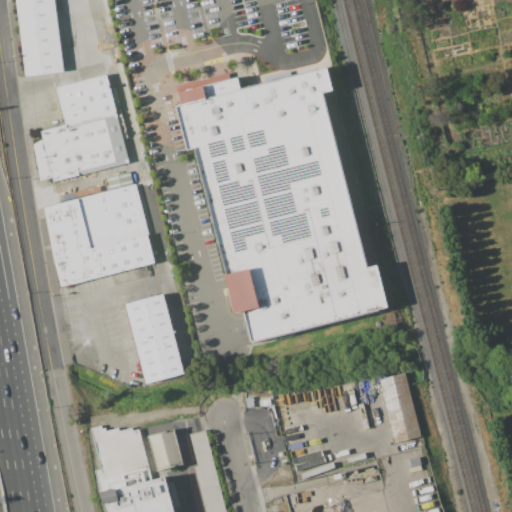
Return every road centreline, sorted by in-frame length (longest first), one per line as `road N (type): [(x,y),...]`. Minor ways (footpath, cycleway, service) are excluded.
road 1 (tertiary): [(0,34),(51,370)]
road 2 (tertiary): [(51,370),(82,511)]
